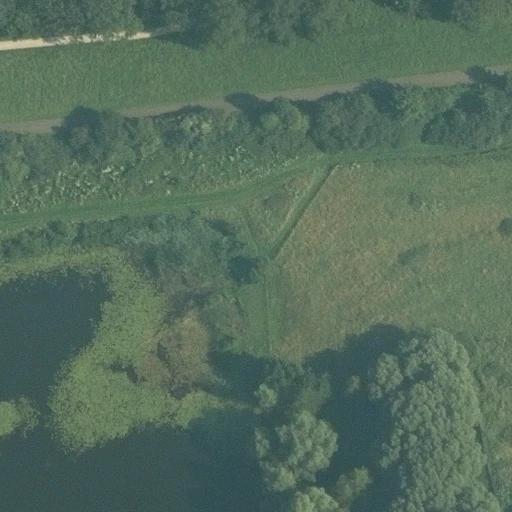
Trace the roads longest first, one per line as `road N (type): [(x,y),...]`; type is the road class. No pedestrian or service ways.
road 1 (track): [(0,222),(209,196),(333,158),(511,142)]
road 2 (unclassified): [(0,132),(511,72)]
